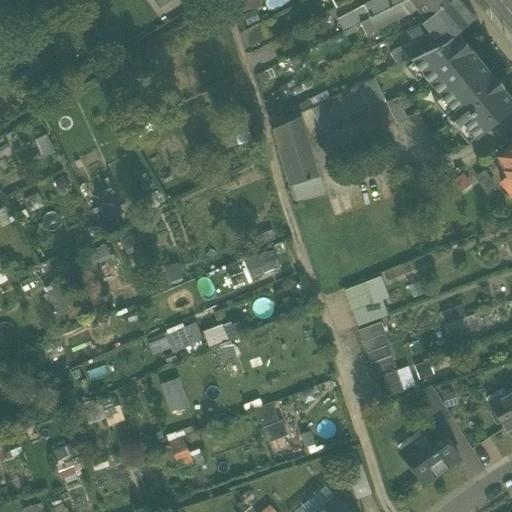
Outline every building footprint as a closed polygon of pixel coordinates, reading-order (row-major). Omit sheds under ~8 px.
[(375,0),(363,6),(367,16),(368,17),(369,20),(408,1),(406,0),(375,0)] [(452,0),(408,0),(408,1),(414,9),(425,23),(452,0)] [(473,21),(455,0),(452,0),(425,23),(437,38),(443,45),(453,36),(454,36),(473,21)] [(414,9),(408,1),(369,20),(364,22),(359,24),(359,25),(365,37),(375,32),(410,15),(410,12),(414,9)] [(362,19),(367,16),(363,6),(357,9),(362,19)] [(337,19),(344,32),(359,25),(359,24),(364,22),(362,19),(357,9),(337,19)] [(261,23),(250,28),(255,45),(270,38),(261,23)] [(243,49),(255,45),(250,28),(239,35),(243,49)] [(409,61),(443,45),(437,38),(431,41),(429,36),(390,55),(396,68),(398,67),(401,65),(409,62),(409,61)] [(478,65),(454,36),(453,36),(443,45),(409,61),(409,62),(422,78),(438,97),(451,114),(445,119),(454,130),(461,125),(474,142),(511,110),(511,106),(500,92),(502,91),(493,80),(492,81),(478,65)] [(405,70),(402,72),(413,85),(422,78),(409,62),(401,65),(405,70)] [(374,79),(310,110),(320,131),(384,100),(374,79)] [(396,99),(386,104),(396,125),(406,120),(396,99)] [(283,171),(312,162),(313,162),(300,118),(271,131),(283,171)] [(503,173),(507,178),(511,184),(511,146),(510,148),(510,149),(497,159),(506,171),(503,173)] [(321,192),(312,162),(283,171),(292,201),(321,192)] [(511,199),(511,184),(507,178),(500,184),(511,199)] [(99,271),(116,263),(106,243),(89,252),(99,271)] [(231,286),(280,270),(273,249),(224,265),(231,286)] [(117,306),(136,300),(132,289),(123,292),(117,272),(108,275),(117,306)] [(344,291),(351,312),(372,305),(364,283),(344,291)] [(400,288),(387,293),(392,306),(405,302),(400,288)] [(380,302),(372,305),(351,312),(357,327),(386,317),(380,302)] [(445,325),(448,323),(464,318),(460,309),(442,316),(445,325)] [(472,315),(464,318),(448,323),(452,336),(458,334),(458,335),(466,332),(466,331),(476,328),(472,315)] [(164,334),(173,353),(203,339),(193,320),(164,334)] [(358,332),(366,354),(386,346),(388,346),(380,324),(358,332)] [(390,357),(386,346),(366,354),(370,365),(390,357)] [(394,368),(390,357),(370,365),(374,376),(394,368)] [(375,379),(382,400),(403,393),(395,371),(375,379)] [(160,383),(169,413),(188,407),(180,378),(160,383)] [(418,392),(422,399),(434,391),(432,389),(431,387),(418,392)] [(485,399),(491,410),(507,401),(505,396),(501,389),(485,399)] [(451,419),(434,391),(422,399),(440,426),(451,419)] [(511,391),(505,396),(507,401),(491,410),(505,434),(511,429),(511,391)] [(273,402),(255,409),(268,440),(286,433),(273,402)] [(104,411),(109,425),(124,420),(119,405),(104,411)] [(402,459),(423,486),(457,461),(434,429),(421,439),(424,443),(402,459)] [(168,444),(178,469),(190,464),(180,439),(168,444)] [(424,443),(421,439),(399,455),(402,459),(424,443)] [(51,451),(61,478),(78,471),(68,444),(51,451)] [(346,471),(355,499),(369,494),(360,466),(346,471)] [(324,488),(315,496),(325,508),(334,500),(324,488)] [(334,500),(325,508),(315,496),(295,511),(346,511),(336,499),(334,500)]
